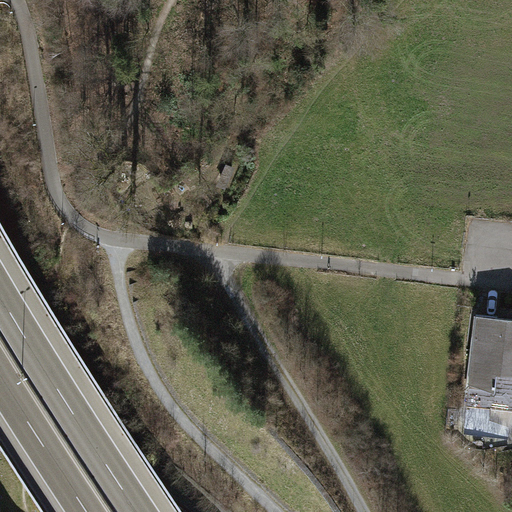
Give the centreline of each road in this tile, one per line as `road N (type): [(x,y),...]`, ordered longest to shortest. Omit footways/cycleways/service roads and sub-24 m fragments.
road 1 (track): [(498,266),(457,279),(90,231),(57,196),(14,0)]
road 2 (track): [(275,511),(185,425),(156,385),(123,300),(116,239)]
road 3 (track): [(362,511),(209,250)]
road 4 (motorway): [(142,511),(0,293)]
road 5 (motorway): [(155,511),(0,394)]
road 6 (motorway): [(0,380),(85,511)]
